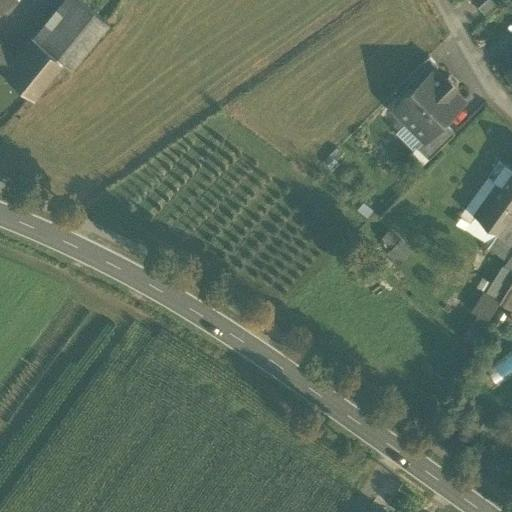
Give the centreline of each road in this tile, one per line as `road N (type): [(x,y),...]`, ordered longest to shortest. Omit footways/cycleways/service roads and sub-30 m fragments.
road 1 (tertiary): [(0,216),(198,314),(480,511)]
road 2 (residential): [(511,111),(493,95),(438,0)]
